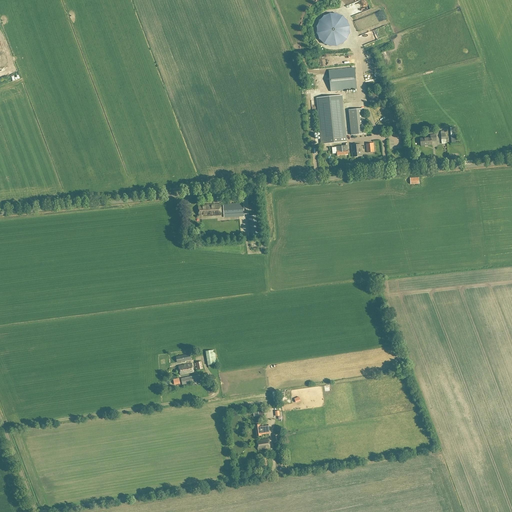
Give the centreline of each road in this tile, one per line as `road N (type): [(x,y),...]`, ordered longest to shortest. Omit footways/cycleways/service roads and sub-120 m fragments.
road 1 (unclassified): [(511,163),(0,214)]
road 2 (track): [(5,429),(205,398),(217,383)]
